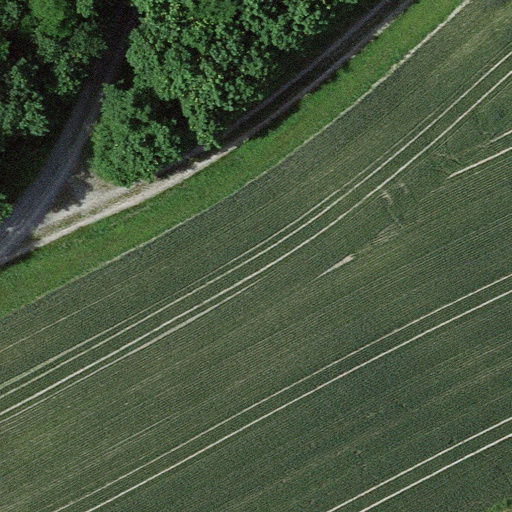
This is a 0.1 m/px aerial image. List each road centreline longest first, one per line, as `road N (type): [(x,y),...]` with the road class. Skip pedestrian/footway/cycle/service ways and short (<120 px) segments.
road 1 (track): [(371,0),(228,129),(0,252)]
road 2 (track): [(134,0),(31,234)]
